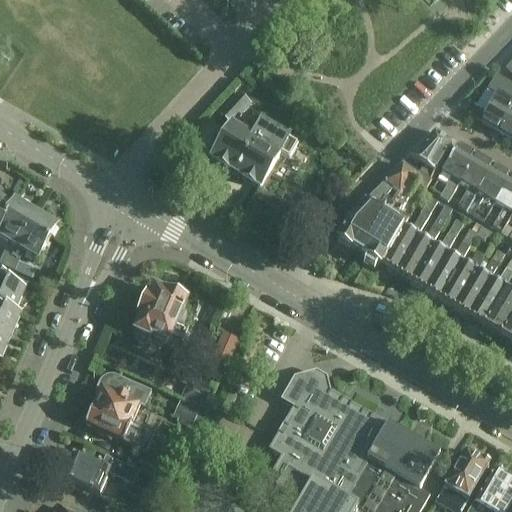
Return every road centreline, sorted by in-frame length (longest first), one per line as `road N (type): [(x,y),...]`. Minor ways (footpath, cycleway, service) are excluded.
road 1 (residential): [(280,289),(429,116)]
road 2 (tertiary): [(511,425),(321,314)]
road 3 (residential): [(511,392),(405,329),(357,313),(321,314)]
road 4 (tertiary): [(80,308),(0,493)]
road 5 (tertiary): [(280,289),(145,213)]
road 6 (tertiary): [(119,198),(0,129)]
road 7 (residential): [(429,116),(511,28)]
